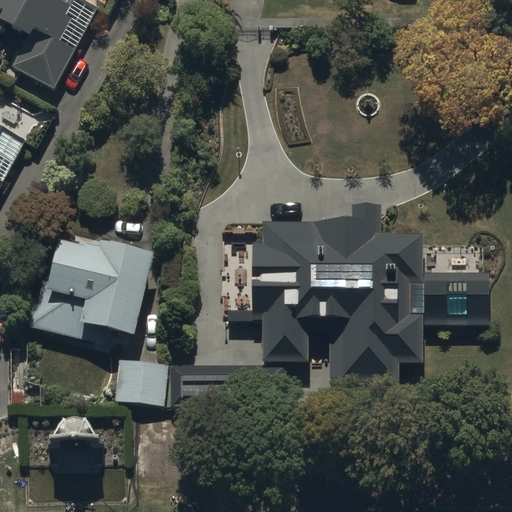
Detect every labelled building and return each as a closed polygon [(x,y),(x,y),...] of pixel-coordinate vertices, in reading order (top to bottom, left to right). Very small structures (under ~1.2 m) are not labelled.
[(0,0),(0,34),(2,31),(27,44),(13,71),(57,94),(96,20),(89,16),(97,0),(0,0)] [(0,190),(22,150),(2,139),(5,135),(0,132),(0,190)] [(261,369),(284,369),(308,369),(308,329),(328,329),(328,384),(338,384),(338,389),(397,389),(397,370),(422,370),(422,320),(412,320),(412,288),(422,288),(422,239),(380,239),(380,211),(350,211),(350,228),(262,229),(262,248),(251,248),(251,324),(261,324),(261,369)] [(74,237),(71,250),(61,248),(51,288),(44,286),(38,309),(34,308),(29,331),(89,347),(92,333),(135,344),(155,263),(102,251),(100,257),(96,256),(100,243),(74,237)] [(488,330),(487,277),(424,278),(424,331),(488,330)] [(119,364),(115,404),(164,409),(167,369),(119,364)] [(284,372),(261,371),(172,371),(172,412),(284,412),(284,372)] [(46,444),(45,471),(108,470),(108,443),(97,426),(85,419),(68,419),(53,426),(46,444)]
